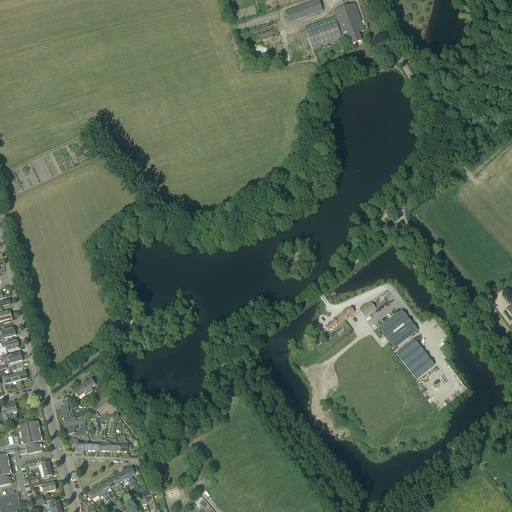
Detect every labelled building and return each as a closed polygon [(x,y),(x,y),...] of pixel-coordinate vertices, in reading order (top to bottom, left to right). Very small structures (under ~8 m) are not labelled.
[(322,11),(318,1),(285,13),(289,24),(322,11)] [(344,38),(348,37),(351,45),(361,41),(358,33),(364,31),(355,4),(334,12),(336,17),(344,38)] [(344,38),(336,17),(305,28),(313,50),(344,39),(344,38)] [(376,305),(373,302),(360,312),(364,317),(378,307),(376,305)] [(350,307),(325,326),(329,332),(355,312),(350,307)] [(402,311),(378,329),(394,350),(418,331),(402,311)] [(11,316),(0,318),(0,323),(2,323),(3,324),(9,323),(8,321),(12,320),(11,316)] [(366,348),(354,332),(344,340),(356,355),(366,348)] [(310,348),(311,348),(316,344),(316,342),(314,340),(308,344),(308,345),(310,348)] [(396,354),(416,379),(434,365),(414,340),(396,354)] [(8,357),(8,356),(7,355),(2,356),(2,358),(3,358),(4,362),(21,357),(20,353),(8,357)] [(2,367),(0,367),(0,370),(7,369),(6,366),(9,365),(22,361),(21,357),(4,362),(5,366),(1,366),(2,367)] [(18,374),(20,381),(27,379),(25,372),(18,374)] [(20,381),(18,374),(11,376),(13,383),(20,381)] [(8,385),(12,384),(13,383),(11,376),(3,378),(5,385),(7,385),(8,385)] [(90,390),(91,392),(92,393),(95,391),(93,388),(96,386),(94,383),(95,382),(93,379),(91,380),(85,384),(90,390)] [(90,390),(85,384),(80,388),(84,394),(85,396),(91,392),(90,390)] [(84,394),(80,388),(74,392),(76,395),(74,397),(76,400),(84,394)] [(62,414),(69,412),(67,405),(69,405),(67,400),(62,402),(63,406),(60,407),(62,414)] [(6,415),(17,412),(15,404),(4,407),(6,415)] [(72,411),(69,412),(62,414),(64,421),(74,418),(72,411)] [(75,418),(74,418),(64,421),(66,428),(73,427),(77,425),(85,423),(84,420),(81,420),(81,421),(76,422),(75,418)] [(14,453),(15,457),(28,454),(28,455),(41,453),(39,445),(37,446),(37,443),(41,442),(36,422),(30,424),(29,422),(24,423),(25,425),(19,426),(24,446),(19,447),(18,444),(9,446),(9,447),(2,448),(2,450),(0,450),(0,487),(10,485),(9,478),(7,478),(6,476),(10,475),(6,455),(14,453)] [(73,427),(66,428),(68,435),(67,435),(68,435),(73,434),(74,437),(77,436),(85,434),(85,429),(84,429),(82,430),(82,431),(75,433),(73,427)] [(74,437),(75,439),(72,440),(68,440),(70,446),(73,445),(76,444),(76,448),(77,448),(77,451),(84,451),(84,444),(78,444),(78,440),(77,436),(74,437)] [(92,441),(92,444),(91,451),(99,452),(99,436),(96,436),(96,439),(96,441),(92,441)] [(43,471),(51,469),(49,463),(41,465),(43,471)] [(134,481),(132,476),(135,474),(133,471),(131,468),(125,472),(131,483),(133,486),(133,485),(135,487),(137,486),(134,481)] [(51,469),(43,471),(45,478),(52,476),(51,469)] [(131,483),(125,472),(119,476),(123,482),(124,484),(128,482),(129,484),(131,482),(131,483)] [(119,476),(113,479),(117,485),(116,486),(119,490),(121,493),(123,491),(122,488),(120,484),(123,482),(119,476)] [(117,485),(113,479),(107,483),(110,489),(116,486),(117,485)] [(43,494),(47,493),(56,491),(54,483),(42,487),(43,494)] [(107,483),(101,487),(104,493),(107,497),(109,500),(111,499),(109,496),(110,495),(107,491),(110,489),(107,483)] [(104,493),(101,487),(95,490),(98,496),(99,499),(102,497),(105,499),(107,502),(109,500),(107,497),(104,493)] [(98,496),(95,490),(88,494),(90,497),(89,498),(90,501),(98,496)] [(18,511),(21,511),(18,500),(19,500),(18,494),(12,495),(2,497),(2,498),(0,498),(0,511),(18,511)] [(53,510),(61,508),(59,501),(51,503),(53,510)]
